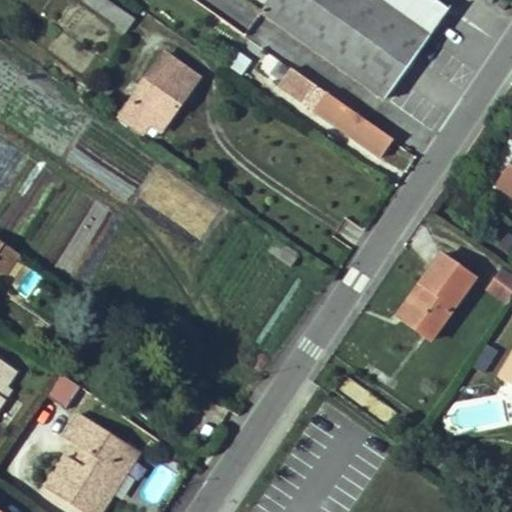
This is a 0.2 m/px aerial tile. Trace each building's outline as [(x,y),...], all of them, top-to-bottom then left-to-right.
[(134,20),(107,0),(83,0),(83,2),(125,33),(134,20)] [(268,0),(260,12),(382,100),(427,39),(372,0),(268,0)] [(372,0),(427,39),(447,11),(432,0),(372,0)] [(231,48),(221,65),(247,80),(257,64),(231,48)] [(143,134),(145,131),(151,122),(160,129),(163,129),(198,79),(166,56),(121,119),(143,134)] [(306,104),(318,88),(292,69),(280,86),(306,104)] [(381,158),(394,141),(326,93),(314,110),(381,158)] [(145,131),(153,138),(160,129),(151,122),(145,131)] [(494,191),(496,189),(511,199),(511,143),(510,142),(483,183),(494,191)] [(0,280),(18,254),(0,241),(0,280)] [(290,268),(298,257),(276,241),(268,253),(290,268)] [(424,287),(399,321),(430,342),(474,280),(440,256),(420,284),(424,287)] [(15,289),(28,297),(41,275),(28,267),(15,289)] [(507,306),(511,299),(511,274),(502,268),(485,290),(507,306)] [(424,287),(420,284),(395,318),(399,321),(424,287)] [(511,354),(498,376),(511,384),(511,354)] [(0,412),(6,404),(1,401),(8,391),(17,377),(0,364),(0,412)] [(82,389),(62,375),(49,394),(69,409),(82,389)] [(1,401),(6,404),(13,394),(8,391),(1,401)] [(77,511),(105,511),(108,508),(104,496),(121,470),(134,467),(141,456),(80,417),(65,441),(94,460),(86,471),(68,459),(47,492),(77,511)] [(195,465),(202,455),(181,440),(174,449),(195,465)] [(104,496),(108,508),(134,467),(121,470),(104,496)]
